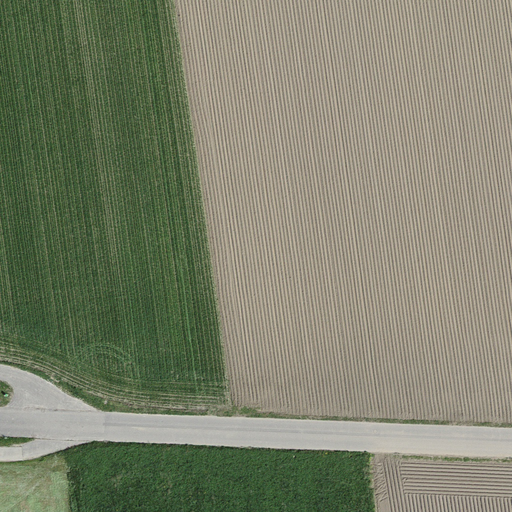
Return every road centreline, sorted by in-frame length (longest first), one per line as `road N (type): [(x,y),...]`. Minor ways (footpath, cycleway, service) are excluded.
road 1 (unclassified): [(511,443),(0,416)]
road 2 (track): [(0,454),(24,454),(54,440),(64,418),(54,400),(0,374)]
